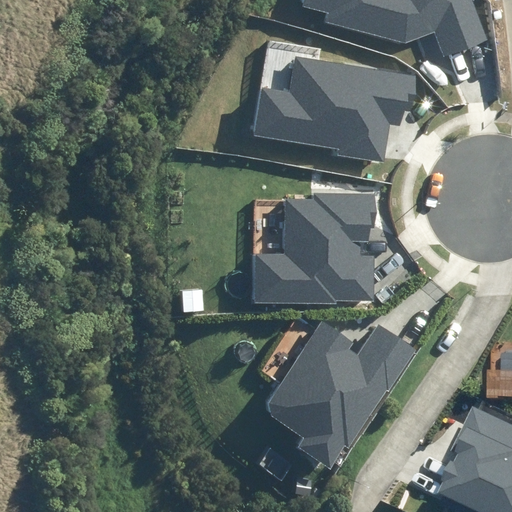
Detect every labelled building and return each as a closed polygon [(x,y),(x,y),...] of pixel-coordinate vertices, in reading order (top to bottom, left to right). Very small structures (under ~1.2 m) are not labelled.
[(326,22),(405,43),(434,32),(444,57),(487,40),(471,0),(304,0),(303,6),(328,13),(326,22)] [(261,88),(253,135),(339,149),(338,155),(383,162),(389,123),(402,125),(404,112),(412,114),(418,76),(295,57),(289,92),(261,88)] [(257,253),(256,303),(336,304),(336,299),(373,300),(374,255),(360,255),(360,240),(369,240),(369,226),(375,226),(375,194),(313,192),(313,200),(286,199),(285,254),(257,253)] [(298,448),(330,469),(345,446),(349,448),(416,348),(380,324),(359,355),(349,348),(353,342),(323,323),(269,403),(273,416),(305,437),(298,448)] [(438,494),(477,511),(511,511),(511,425),(472,408),(453,450),(457,452),(438,494)]
